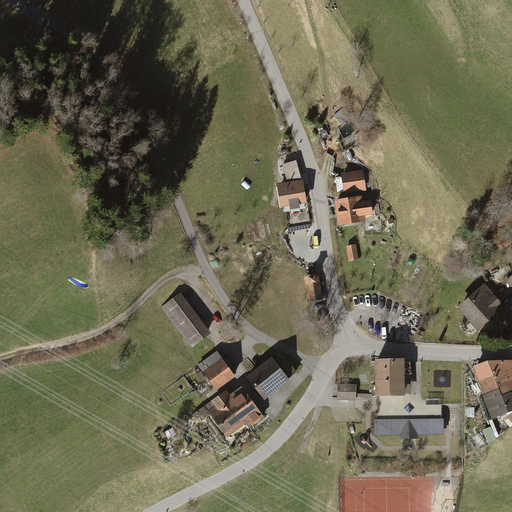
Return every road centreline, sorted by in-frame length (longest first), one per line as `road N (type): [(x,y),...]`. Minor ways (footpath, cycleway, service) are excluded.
road 1 (residential): [(326,371),(261,338),(232,312),(123,86),(90,51),(6,0)]
road 2 (unclassified): [(243,0),(316,179),(346,344)]
road 3 (track): [(206,271),(154,287),(100,332),(0,358)]
road 4 (residential): [(154,511),(275,443),(326,371)]
road 5 (residential): [(346,344),(511,354)]
